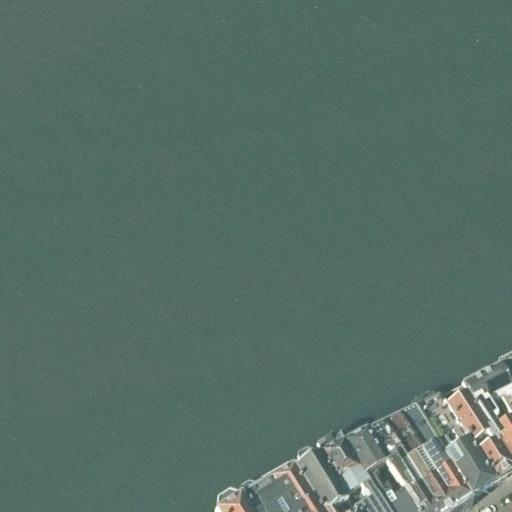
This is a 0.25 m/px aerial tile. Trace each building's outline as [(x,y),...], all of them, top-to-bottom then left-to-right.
[(497,373),(496,373),(511,397),(511,365),(498,372),(497,373)] [(511,397),(496,373),(494,375),(483,380),(463,390),(462,390),(461,391),(511,472),(511,397)] [(494,487),(505,480),(511,475),(511,472),(461,391),(439,402),(471,452),(485,443),(489,450),(476,459),(494,487)] [(473,501),(494,487),(476,459),(474,460),(470,453),(471,452),(439,402),(437,403),(436,402),(433,403),(431,399),(427,401),(426,398),(414,404),(415,406),(412,408),(414,413),(416,412),(438,447),(451,467),(473,501)] [(455,511),(460,509),(473,501),(451,467),(443,471),(431,451),(438,447),(416,412),(414,413),(398,420),(421,457),(434,477),(455,511)] [(381,428),(405,467),(418,487),(433,511),(455,511),(434,477),(428,481),(415,461),(421,457),(398,420),(381,428)] [(381,428),(365,436),(385,470),(384,471),(387,477),(401,498),(410,511),(433,511),(418,487),(405,467),(381,428)] [(345,439),(339,443),(341,447),(342,448),(381,511),(410,511),(401,498),(390,505),(386,497),(382,499),(374,486),(387,477),(384,471),(385,470),(365,436),(362,431),(355,434),(351,433),(347,435),(345,439)] [(323,449),(315,453),(316,454),(318,459),(345,504),(358,496),(363,502),(365,501),(368,507),(359,511),(381,511),(342,448),(341,447),(339,443),(338,441),(331,445),(330,443),(322,446),(323,449)] [(300,461),(291,466),(294,471),(318,511),(339,511),(347,507),(345,504),(318,459),(316,454),(307,458),(306,456),(299,459),(300,461)] [(240,499),(239,500),(246,511),(318,511),(294,471),(291,466),(290,465),(252,485),(237,493),(240,499)] [(216,504),(214,511),(246,511),(239,500),(227,497),(216,504)]
